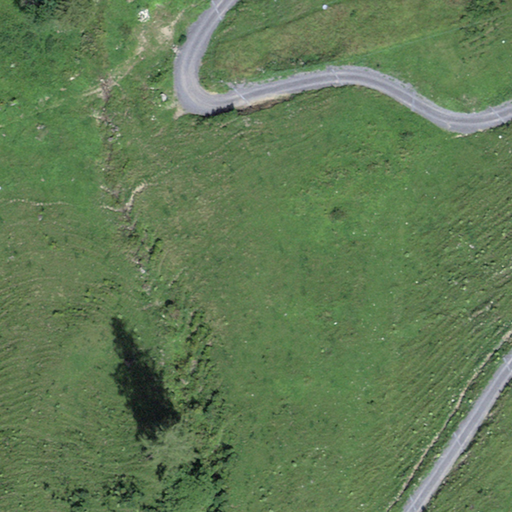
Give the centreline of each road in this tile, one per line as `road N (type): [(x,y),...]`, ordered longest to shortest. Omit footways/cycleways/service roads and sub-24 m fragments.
road 1 (track): [(511,111),(461,124),(350,75),(199,99),(187,65),(226,0)]
road 2 (track): [(406,511),(511,362)]
